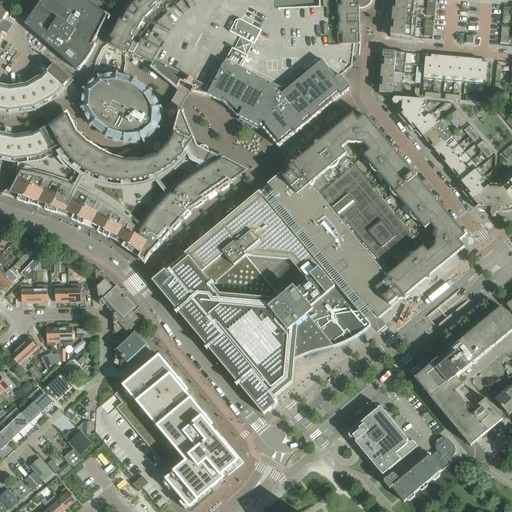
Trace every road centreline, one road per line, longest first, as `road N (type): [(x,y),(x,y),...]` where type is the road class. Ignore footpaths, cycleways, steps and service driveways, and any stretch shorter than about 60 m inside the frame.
road 1 (unclassified): [(274,444),(117,260),(0,209)]
road 2 (residential): [(497,254),(274,444)]
road 3 (residential): [(296,447),(511,269)]
road 4 (residential): [(463,215),(366,99)]
road 5 (residential): [(511,56),(378,43)]
